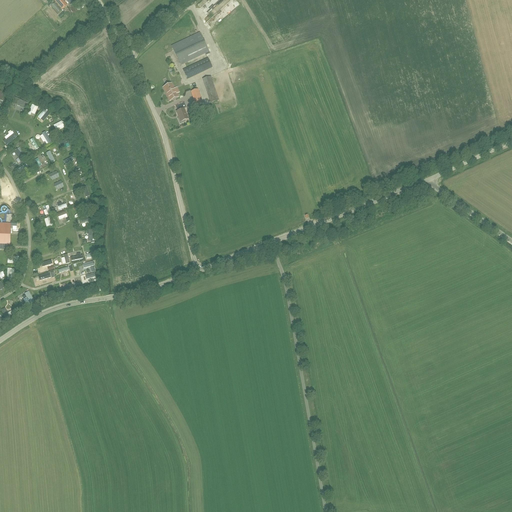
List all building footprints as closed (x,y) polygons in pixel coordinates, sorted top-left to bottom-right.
[(62,0),(54,0),(63,9),(67,5),(62,0)] [(200,32),(171,44),(179,65),(209,52),(200,32)] [(187,79),(212,67),(208,58),(183,70),(187,79)] [(203,79),(211,103),(219,101),(211,77),(203,79)] [(173,100),(175,99),(178,97),(176,94),(176,93),(175,90),(175,89),(174,89),(172,84),(163,88),(170,101),(173,100)] [(196,108),(200,107),(203,106),(198,90),(191,92),(195,105),(196,108)] [(27,104),(15,98),(12,103),(25,109),(27,104)] [(179,111),(178,112),(177,112),(180,118),(178,119),(180,124),(185,122),(184,121),(188,119),(184,109),(187,108),(185,103),(176,107),(177,107),(179,111)] [(27,114),(30,115),(31,113),(35,114),(38,107),(31,104),(27,114)] [(43,109),(37,117),(43,122),(49,113),(43,109)] [(63,120),(53,125),(56,131),(66,127),(63,120)] [(13,133),(3,142),(6,146),(17,137),(13,133)] [(49,146),(52,144),(45,133),(42,135),(49,146)] [(36,151),(39,149),(33,139),(30,141),(36,151)] [(59,144),(63,151),(70,147),(66,141),(59,144)] [(13,151),(18,158),(16,160),(18,164),(25,159),(20,153),(22,151),(19,147),(13,151)] [(51,163),(55,161),(50,151),(46,153),(51,163)] [(36,171),(40,169),(39,166),(41,165),(38,158),(34,159),(34,158),(31,159),(36,171)] [(25,164),(17,170),(19,173),(20,172),(22,175),(28,171),(26,168),(28,167),(25,164)] [(49,174),(52,180),(59,176),(56,171),(49,174)] [(53,183),(55,190),(63,187),(61,181),(53,183)] [(65,204),(62,205),(61,202),(56,203),(59,210),(67,207),(65,204)] [(46,227),(53,226),(51,221),(49,221),(48,218),(44,219),(46,227)] [(0,249),(10,250),(10,245),(10,244),(11,226),(13,226),(13,230),(16,230),(16,226),(16,223),(11,223),(0,222),(0,249)] [(93,243),(92,230),(87,230),(87,233),(84,233),(85,238),(83,238),(83,244),(93,243)] [(29,293),(25,295),(31,306),(34,303),(29,293)]
